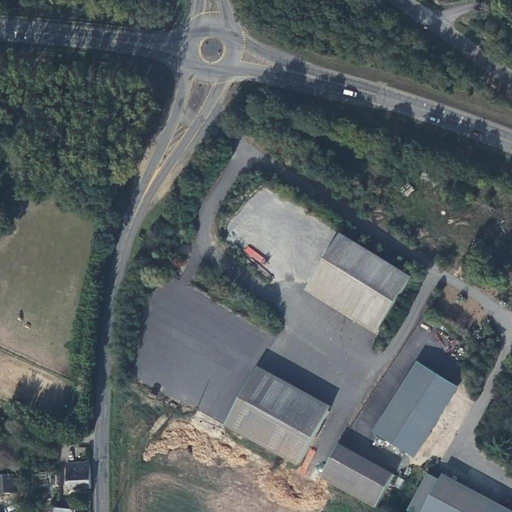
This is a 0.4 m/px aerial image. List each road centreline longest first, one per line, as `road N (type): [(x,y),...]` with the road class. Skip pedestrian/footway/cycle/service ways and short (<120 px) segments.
road 1 (secondary): [(138,204),(112,303),(102,511)]
road 2 (primary): [(350,88),(511,143)]
road 3 (secondary): [(138,204),(199,120),(222,73)]
road 4 (secondary): [(191,66),(138,204)]
road 5 (unclassified): [(402,0),(511,78)]
road 6 (primary): [(350,88),(238,38)]
